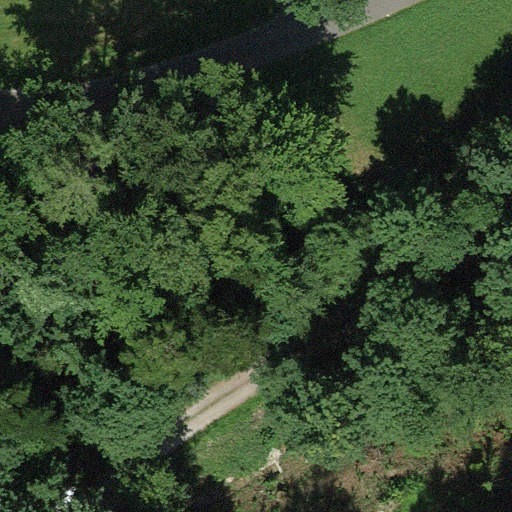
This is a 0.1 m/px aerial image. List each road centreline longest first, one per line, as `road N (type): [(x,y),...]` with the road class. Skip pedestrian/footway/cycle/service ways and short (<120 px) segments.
road 1 (track): [(112,511),(511,203)]
road 2 (unclassified): [(406,0),(311,59),(0,97)]
